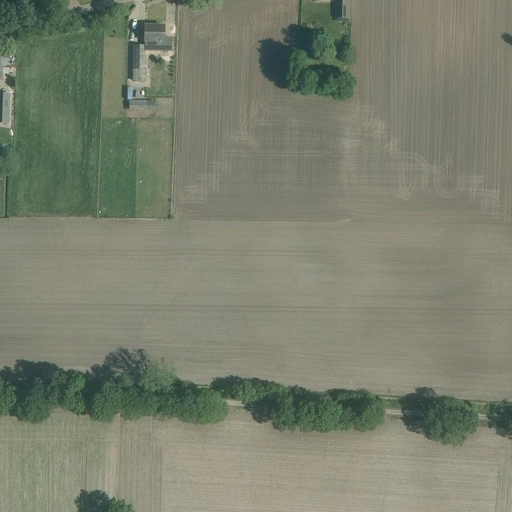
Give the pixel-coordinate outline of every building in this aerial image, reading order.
[(350,4),(336,3),(336,19),(350,19),(350,4)] [(144,46),(144,48),(170,49),(170,51),(170,38),(163,38),(163,37),(163,26),(144,25),(144,46)] [(142,46),(133,46),(133,69),(144,69),(144,51),(144,50),(142,50),(142,46)] [(0,93),(0,122),(8,123),(9,94),(0,93)] [(129,100),(129,110),(155,110),(156,101),(129,100)]
